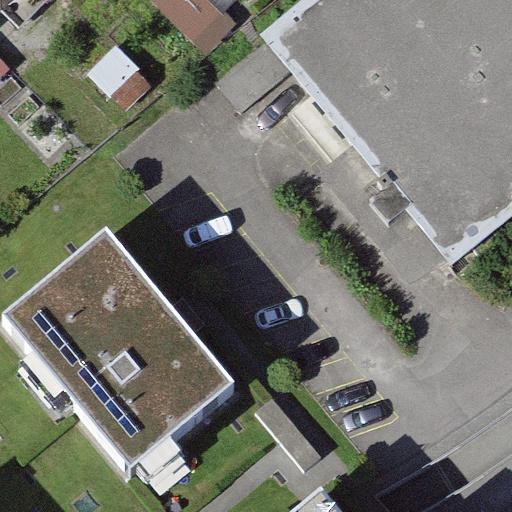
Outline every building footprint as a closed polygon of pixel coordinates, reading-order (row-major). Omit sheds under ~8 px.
[(30,0),(0,0),(0,10),(9,20),(30,0)] [(207,0),(152,0),(150,2),(190,43),(221,13),(207,0)] [(511,0),(328,0),(283,37),(475,271),(511,241),(511,0)] [(240,390),(104,233),(2,320),(137,478),(240,390)] [(324,511),(317,503),(307,511),(324,511)]
